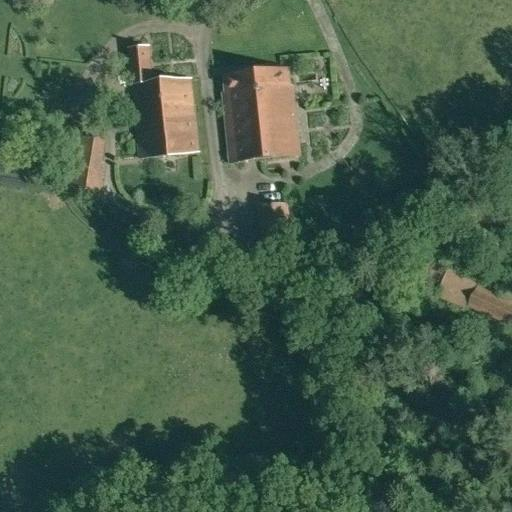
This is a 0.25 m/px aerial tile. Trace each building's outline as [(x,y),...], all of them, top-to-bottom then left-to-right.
[(192,79),(153,83),(150,47),(128,49),(132,86),(131,86),(139,160),(200,153),(192,79)] [(294,86),(292,85),(290,69),(223,76),(225,93),(223,94),(230,165),(302,158),(294,86)] [(103,164),(107,142),(79,138),(69,188),(102,194),(107,165),(103,164)] [(263,269),(292,265),(288,205),(258,207),(263,269)] [(479,280),(448,267),(435,297),(465,310),(467,306),(511,325),(511,322),(511,299),(477,284),(479,280)]
